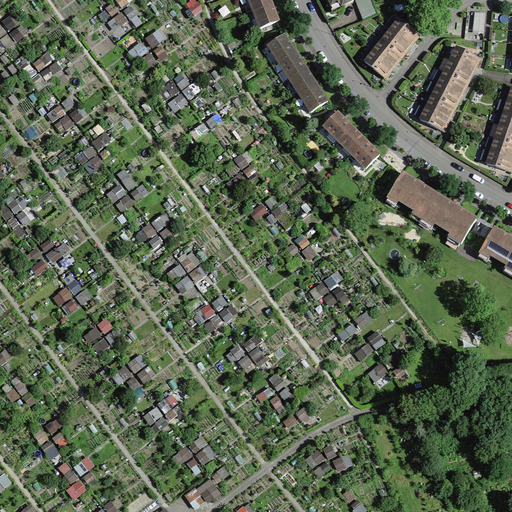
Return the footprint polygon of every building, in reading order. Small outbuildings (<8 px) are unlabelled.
[(253,0),(257,9),(271,3),(269,0),(253,0)] [(355,0),(364,20),(378,15),(371,0),(355,0)] [(271,3),(257,9),(253,10),(256,18),(260,17),(264,28),(279,22),(271,3)] [(485,12),(475,11),(473,32),(483,33),(485,12)] [(390,31),(410,47),(419,36),(399,20),(398,21),(393,17),(385,27),(390,31)] [(382,41),(402,58),(410,47),(390,31),(382,41)] [(276,52),(282,61),(295,52),(284,35),(268,46),(273,54),(276,52)] [(394,68),(402,58),(382,41),(374,51),(394,68)] [(385,79),(394,68),(374,51),(368,47),(360,58),(365,62),(385,79)] [(457,48),(450,61),(474,72),(480,60),(457,48)] [(287,68),(293,77),(306,69),(295,52),(282,61),(279,63),(284,70),(287,68)] [(444,72),(468,84),(474,72),(450,61),(444,72)] [(303,94),(316,85),(306,69),(293,77),(290,79),(294,87),(297,85),(303,94)] [(439,69),(433,81),(462,96),(468,84),(444,72),(439,69)] [(433,81),(427,93),(456,108),(462,96),(433,81)] [(328,102),(316,85),(303,94),(300,96),(305,103),(308,101),(314,111),(328,102)] [(511,88),(506,87),(502,99),(511,102),(511,88)] [(450,119),(456,108),(427,93),(421,105),(450,119)] [(511,116),(511,102),(502,99),(498,111),(511,116)] [(444,132),(450,119),(421,105),(415,116),(421,119),(420,120),(444,132)] [(511,130),(511,116),(498,111),(494,124),(500,126),(511,130)] [(330,133),(333,130),(340,138),(352,127),(337,113),(323,127),(330,133)] [(511,143),(511,130),(500,126),(495,138),(511,143)] [(365,141),(352,127),(340,138),(338,141),(344,147),(347,144),(354,152),(365,141)] [(489,136),(485,149),(511,157),(511,143),(495,138),(489,136)] [(380,155),(365,141),(354,152),(352,155),(358,161),(361,158),(369,166),(380,155)] [(511,173),(511,171),(511,157),(485,149),(481,161),(487,163),(487,164),(511,173)] [(389,195),(423,216),(437,195),(403,174),(389,195)] [(463,241),(476,220),(437,195),(423,216),(463,241)] [(511,239),(494,228),(481,250),(511,267),(511,239)] [(221,494),(210,480),(197,489),(208,504),(221,494)] [(184,496),(195,510),(205,503),(200,497),(201,496),(195,488),(184,496)]
